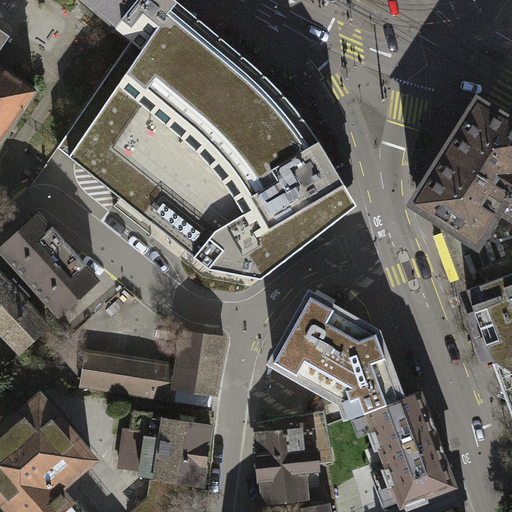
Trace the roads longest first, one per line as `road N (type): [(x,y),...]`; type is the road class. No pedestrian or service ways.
road 1 (residential): [(252,321),(184,303),(50,197),(29,197),(0,223)]
road 2 (tertiary): [(394,234),(491,511)]
road 3 (tertiary): [(287,14),(355,123),(383,203)]
road 4 (residential): [(252,321),(219,511)]
road 5 (residential): [(394,234),(304,271),(252,321)]
road 6 (secondary): [(287,14),(427,68)]
road 7 (tertiary): [(383,203),(404,109),(427,68)]
